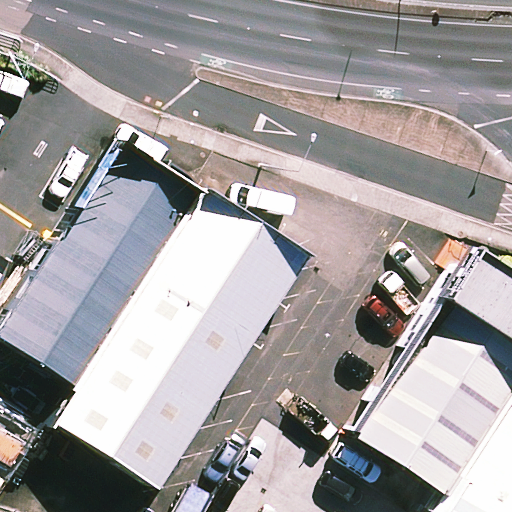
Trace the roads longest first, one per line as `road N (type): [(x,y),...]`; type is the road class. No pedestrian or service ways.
road 1 (secondary): [(511,207),(183,95),(105,42),(66,0)]
road 2 (secondary): [(458,57),(271,31),(130,0)]
